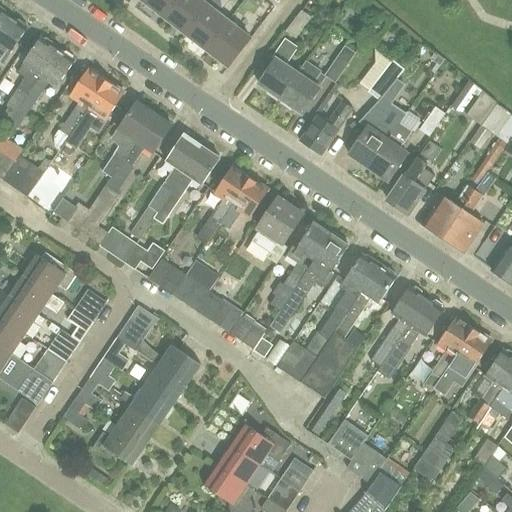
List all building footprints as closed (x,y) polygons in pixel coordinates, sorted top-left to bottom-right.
[(164,17),(177,0),(142,0),(142,1),(164,17)] [(185,34),(208,5),(200,0),(177,0),(164,17),(185,34)] [(207,51),(229,22),(208,5),(185,34),(207,51)] [(0,33),(11,17),(6,14),(5,10),(0,6),(0,33)] [(286,32),(297,40),(312,20),(302,11),(286,32)] [(11,17),(0,33),(0,62),(4,65),(10,55),(28,29),(26,27),(26,24),(19,20),(16,21),(11,17)] [(229,22),(207,51),(228,68),(251,39),(229,22)] [(18,109),(58,49),(53,46),(53,42),(47,38),(44,39),(41,38),(17,73),(25,79),(9,103),(18,109)] [(298,75),(286,66),(298,48),(286,40),(273,58),(275,60),(259,84),(281,100),(298,75)] [(281,100),(303,115),(320,90),(319,89),(326,78),(336,84),(356,54),(345,46),(325,76),(321,74),(321,73),(306,63),(298,75),(281,100)] [(17,130),(36,101),(50,82),(58,88),(75,61),(73,59),(73,56),(67,52),(64,53),(58,49),(18,109),(10,121),(8,124),(17,130)] [(372,90),(370,92),(381,101),(384,97),(399,79),(406,70),(395,61),(394,63),(372,90)] [(76,126),(106,82),(98,76),(99,73),(94,69),(91,71),(89,70),(72,95),(80,101),(68,121),(76,126)] [(452,106),(459,111),(477,86),(469,81),(452,106)] [(76,126),(85,132),(98,114),(107,120),(124,94),(123,93),(123,89),(118,86),(115,87),(106,82),(76,126)] [(483,125),(498,103),(487,94),(471,117),(483,125)] [(356,145),(350,155),(369,168),(386,145),(399,127),(401,124),(408,113),(392,102),(384,97),(381,101),(362,123),(369,127),(356,145)] [(8,109),(3,116),(10,121),(18,109),(9,103),(6,108),(8,109)] [(134,145),(154,115),(149,111),(150,109),(141,103),(140,105),(137,103),(119,129),(120,129),(114,138),(121,143),(114,153),(115,154),(103,172),(111,178),(123,161),(134,145)] [(511,115),(498,103),(483,125),(510,144),(511,141),(511,115)] [(318,117),(301,142),(323,156),(340,132),(339,132),(351,115),(340,107),(328,124),(318,117)] [(421,130),(431,137),(447,114),(437,107),(421,130)] [(134,145),(123,161),(133,167),(146,147),(154,153),(172,126),(169,125),(170,123),(161,117),(160,119),(154,115),(134,145)] [(70,136),(76,126),(68,121),(61,131),(70,136)] [(386,145),(369,168),(389,182),(408,154),(401,149),(405,143),(413,132),(401,124),(399,127),(386,145)] [(71,154),(85,132),(76,126),(70,136),(71,137),(64,149),(71,154)] [(154,218),(202,147),(185,135),(167,162),(176,167),(149,207),(149,208),(131,234),(140,240),(154,218)] [(486,173),(505,146),(498,141),(479,168),(486,173)] [(441,150),(429,142),(420,155),(432,163),(441,150)] [(202,147),(154,218),(163,224),(193,179),(202,185),(220,159),(202,147)] [(0,178),(4,181),(17,163),(0,151),(0,178)] [(28,197),(33,190),(50,165),(52,163),(46,159),(39,169),(21,157),(17,163),(4,181),(28,197)] [(389,201),(406,213),(422,189),(432,174),(423,167),(425,163),(418,158),(405,178),(404,178),(389,201)] [(33,190),(43,198),(60,173),(50,165),(33,190)] [(221,223),(250,179),(243,174),(242,170),(238,167),(235,168),(233,167),(216,193),(224,199),(198,238),(207,244),(221,223)] [(445,239),(465,253),(484,225),(471,216),(497,178),(490,174),(477,193),(445,239)] [(250,179),(221,223),(230,230),(242,211),(251,217),(269,191),(267,190),(267,187),(262,183),(259,184),(250,179)] [(101,245),(109,233),(101,227),(122,195),(107,185),(90,211),(78,229),(101,245)] [(445,239),(477,193),(468,186),(455,205),(443,197),(424,225),(445,239)] [(252,242),(270,254),(267,258),(277,264),(288,247),(284,244),(304,215),(278,198),(255,231),(259,233),(252,242)] [(78,229),(90,211),(78,204),(67,222),(78,229)] [(281,311),(333,235),(327,231),(327,227),(320,223),(317,224),(315,223),(291,258),(300,263),(285,284),(281,281),(273,294),(277,296),(271,305),(281,311)] [(124,262),(137,244),(113,228),(109,233),(101,245),(101,246),(124,262)] [(333,235),(281,311),(292,319),(326,269),(331,273),(349,246),(347,244),(347,241),(341,237),(337,238),(333,235)] [(511,284),(511,241),(492,271),(511,284)] [(136,270),(141,262),(153,270),(166,252),(153,243),(148,251),(137,244),(124,262),(136,270)] [(66,291),(77,274),(45,253),(42,258),(37,254),(23,275),(53,295),(59,286),(66,291)] [(330,341),(380,267),(374,263),(375,259),(368,255),(365,256),(362,255),(344,281),(352,287),(321,335),(330,341)] [(197,311),(210,292),(221,276),(199,262),(189,278),(186,275),(173,295),(197,311)] [(344,339),(358,319),(371,300),(379,305),(397,278),(395,277),(395,273),(388,269),(385,270),(380,267),(330,341),(319,357),(317,360),(301,383),(326,399),(360,349),(344,339)] [(173,295),(186,275),(175,268),(162,288),(173,295)] [(65,303),(53,295),(23,275),(10,295),(40,315),(46,306),(58,314),(65,303)] [(381,367),(428,299),(422,295),(422,292),(415,287),(412,289),(410,287),(392,314),(400,319),(372,361),(381,367)] [(76,310),(94,323),(108,303),(89,290),(76,310)] [(235,308),(226,303),(210,292),(197,311),(222,328),(233,312),(235,308)] [(0,317),(26,335),(40,315),(10,295),(0,310),(0,317)] [(433,302),(428,299),(381,367),(379,371),(392,380),(421,333),(427,337),(444,310),(442,309),(443,306),(436,301),(433,302)] [(81,342),(94,323),(76,310),(68,322),(77,328),(72,336),(81,342)] [(0,346),(13,355),(26,335),(0,317),(0,346)] [(241,317),(230,334),(242,342),(253,325),(241,317)] [(137,351),(144,341),(150,331),(130,318),(117,338),(137,351)] [(432,393),(438,384),(474,330),(466,324),(466,322),(461,318),(458,319),(456,318),(439,344),(448,350),(423,387),(432,393)] [(446,390),(453,380),(466,362),(475,368),(492,342),(490,341),(491,338),(485,334),(482,335),(474,330),(438,384),(446,390)] [(61,332),(49,350),(67,362),(81,342),(72,336),(70,338),(61,332)] [(136,353),(137,351),(117,338),(104,358),(123,371),(129,362),(119,356),(126,346),(136,353)] [(275,346),(265,340),(257,353),(267,359),(275,346)] [(164,358),(153,350),(144,341),(137,351),(158,366),(188,386),(201,365),(172,345),(164,358)] [(301,383),(317,360),(319,357),(295,341),(278,367),(301,383)] [(54,382),(35,370),(13,355),(0,346),(0,376),(40,403),(54,382)] [(54,382),(67,362),(49,350),(35,370),(54,382)] [(479,424),(503,388),(511,375),(511,352),(509,350),(506,352),(503,350),(486,377),(493,382),(481,400),(469,417),(479,424)] [(122,373),(123,371),(104,358),(90,378),(99,385),(109,392),(115,382),(106,376),(112,366),(122,373)] [(174,405),(188,386),(158,366),(145,385),(174,405)] [(511,375),(503,388),(479,424),(489,431),(500,415),(499,414),(511,394),(511,375)] [(93,395),(99,385),(90,378),(63,418),(82,431),(89,421),(79,414),(86,405),(96,412),(102,401),(93,395)] [(161,425),(174,405),(145,385),(136,398),(126,392),(121,399),(131,406),(161,425)] [(319,435),(338,407),(347,393),(338,387),(310,429),(319,435)] [(147,446),(161,425),(131,406),(117,426),(147,446)] [(464,418),(453,411),(437,435),(448,442),(464,418)] [(353,461),(364,444),(369,436),(345,420),(329,444),(353,461)] [(246,424),(232,445),(262,465),(269,454),(280,461),(292,443),(269,428),(263,436),(246,424)] [(133,466),(147,446),(117,426),(110,437),(104,433),(94,448),(111,460),(115,454),(133,466)] [(458,450),(439,438),(417,471),(436,484),(458,450)] [(488,468),(496,457),(501,449),(490,440),(475,461),(488,468)] [(371,484),(379,472),(388,460),(364,444),(353,461),(348,469),(371,484)] [(249,484),(262,465),(232,445),(219,465),(249,484)] [(510,470),(502,462),(496,457),(488,468),(488,469),(500,481),(510,470)] [(314,472),(314,471),(295,459),(282,479),(301,492),(314,472)] [(248,485),(249,484),(219,465),(205,486),(231,504),(230,505),(231,511),(252,511),(254,511),(253,502),(251,501),(257,492),(248,485)] [(500,481),(488,469),(487,469),(480,478),(493,489),(500,481)] [(364,493),(366,495),(385,511),(402,487),(379,472),(371,484),(364,493)] [(288,511),(301,492),(282,479),(269,498),(288,511)] [(459,511),(460,511),(473,511),(483,502),(474,494),(459,511)] [(511,511),(511,497),(509,494),(502,501),(511,510),(511,511)] [(385,511),(366,495),(350,511),(385,511)] [(286,511),(288,511),(269,498),(261,510),(264,511),(286,511)] [(178,511),(178,508),(171,503),(165,511),(178,511)]
